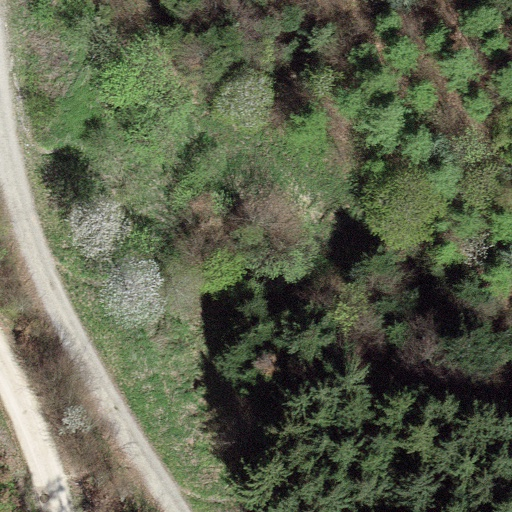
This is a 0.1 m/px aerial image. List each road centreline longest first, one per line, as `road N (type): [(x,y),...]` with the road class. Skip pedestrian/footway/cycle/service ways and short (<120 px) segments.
road 1 (track): [(175,511),(61,322),(0,140)]
road 2 (track): [(0,352),(53,475),(58,511)]
